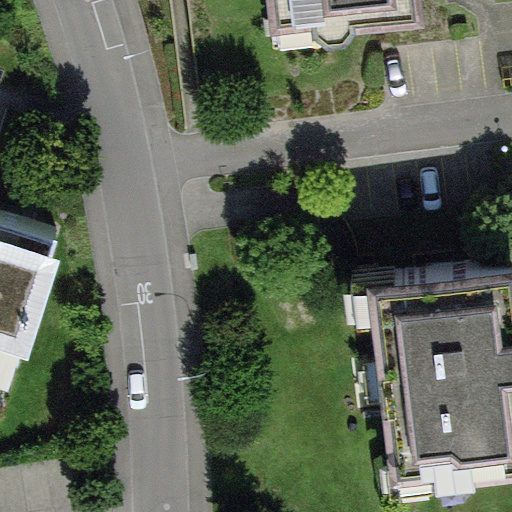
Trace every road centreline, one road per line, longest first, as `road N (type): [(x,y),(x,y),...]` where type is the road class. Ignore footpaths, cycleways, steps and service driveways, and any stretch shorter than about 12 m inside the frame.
road 1 (residential): [(126,172),(511,127)]
road 2 (unclassified): [(126,172),(162,369),(166,511)]
road 3 (unclassified): [(79,0),(126,172)]
